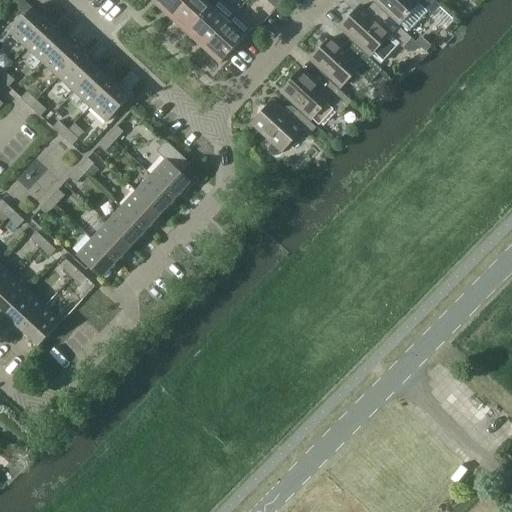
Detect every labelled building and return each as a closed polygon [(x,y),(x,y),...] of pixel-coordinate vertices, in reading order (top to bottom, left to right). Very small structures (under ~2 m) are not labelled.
[(159,0),(156,4),(172,19),(189,0),(159,0)] [(189,0),(172,19),(188,33),(212,8),(213,8),(219,0),(189,0)] [(433,15),(441,6),(434,0),(376,0),(410,31),(429,11),(433,15)] [(25,2),(19,9),(26,16),(33,9),(25,2)] [(387,60),(401,44),(404,47),(412,38),(386,14),(379,23),(361,6),(342,27),(373,54),(376,50),(387,60)] [(28,47),(50,23),(34,8),(33,9),(26,16),(12,32),(28,47)] [(228,22),(213,8),(212,8),(188,33),(204,48),(228,22)] [(228,22),(204,48),(221,64),(245,38),(228,22)] [(50,23),(28,47),(44,62),(66,38),(50,23)] [(421,36),(416,42),(421,47),(426,52),(432,46),(421,36)] [(66,38),(44,62),(60,77),(82,53),(66,38)] [(313,59),(343,86),(361,67),(374,79),(383,70),(357,46),(349,55),(331,38),(313,59)] [(82,53),(60,77),(76,92),(98,68),(82,53)] [(98,68),(76,92),(92,106),(114,83),(98,68)] [(283,91),(313,119),(320,125),(334,109),(340,115),(352,101),(327,78),(320,86),(302,70),(283,91)] [(6,72),(0,77),(0,78),(9,87),(15,80),(6,72)] [(114,83),(92,106),(108,122),(130,98),(114,83)] [(31,107),(37,101),(28,92),(22,98),(31,107)] [(37,101),(31,107),(40,116),(46,109),(37,101)] [(308,137),(317,128),(297,110),(290,119),(272,103),(253,123),(274,142),(269,147),(269,153),(272,155),(278,155),(281,151),(284,151),(302,131),(308,137)] [(63,136),(69,130),(59,121),(53,128),(63,136)] [(109,136),(116,142),(124,132),(118,126),(109,136)] [(69,130),(63,136),(72,145),(78,138),(69,130)] [(116,142),(109,136),(100,145),(107,152),(116,142)] [(151,175),(176,198),(191,182),(182,173),(191,163),(167,141),(157,151),(166,159),(151,175)] [(79,168),(86,174),(95,164),(88,158),(79,168)] [(86,174),(79,168),(70,177),(77,183),(86,174)] [(137,191),(161,214),(176,198),(151,175),(137,191)] [(50,199),(57,206),(65,196),(58,190),(50,199)] [(122,207),(147,230),(161,214),(137,191),(122,207)] [(57,206),(50,199),(41,209),(48,215),(57,206)] [(0,209),(9,218),(15,212),(6,203),(0,208),(0,209)] [(107,223),(132,246),(147,230),(122,207),(107,223)] [(15,212),(9,218),(19,227),(25,221),(15,212)] [(93,239),(117,262),(132,246),(107,223),(93,239)] [(41,247),(47,241),(38,232),(32,238),(41,247)] [(117,262),(93,239),(78,255),(102,278),(117,262)] [(47,241),(41,247),(50,256),(56,250),(47,241)] [(63,268),(73,277),(79,271),(69,262),(63,268)] [(0,291),(14,277),(0,264),(0,291)] [(82,286),(88,280),(79,271),(73,277),(82,286)] [(0,309),(7,316),(29,292),(14,277),(0,291),(0,309)] [(23,331),(45,307),(29,292),(7,316),(23,331)] [(45,307),(23,331),(39,346),(61,322),(45,307)]
